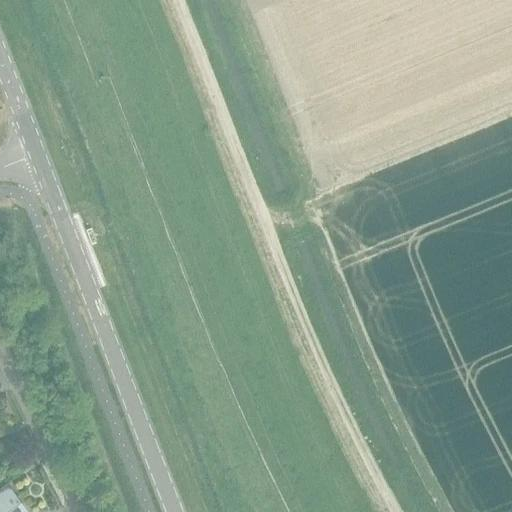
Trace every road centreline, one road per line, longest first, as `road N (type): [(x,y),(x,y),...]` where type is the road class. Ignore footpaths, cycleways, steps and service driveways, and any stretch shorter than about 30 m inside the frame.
road 1 (unclassified): [(396,511),(263,220),(178,0)]
road 2 (tertiary): [(174,511),(33,151)]
road 3 (residential): [(78,511),(0,353)]
